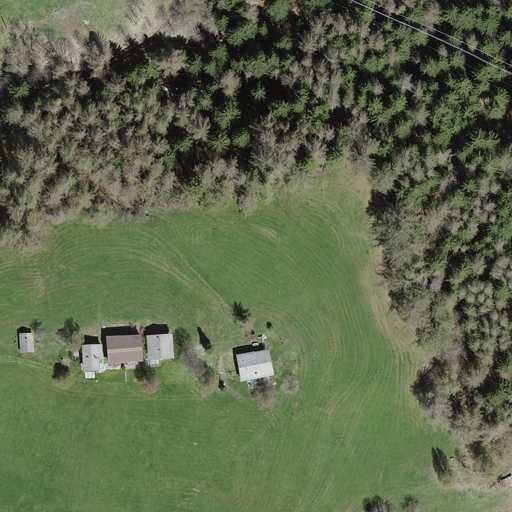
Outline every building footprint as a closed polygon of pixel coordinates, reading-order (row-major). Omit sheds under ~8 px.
[(33,334),(19,335),(20,354),(34,354),(33,334)] [(140,336),(106,339),(108,367),(143,364),(140,336)] [(172,337),(146,338),(148,363),(174,361),(172,337)] [(102,347),(82,347),(82,374),(99,374),(99,362),(102,362),(102,347)] [(269,352),(236,357),(240,384),(274,378),(269,352)] [(504,489),(511,485),(511,478),(511,476),(501,480),(504,489)]
